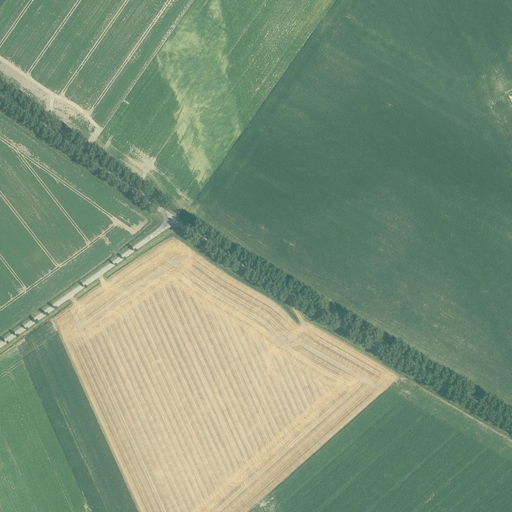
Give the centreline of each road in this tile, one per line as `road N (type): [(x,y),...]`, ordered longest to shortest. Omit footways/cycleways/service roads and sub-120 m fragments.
road 1 (tertiary): [(511,425),(173,219)]
road 2 (unclassified): [(0,346),(173,219)]
road 3 (tertiary): [(173,219),(0,96)]
